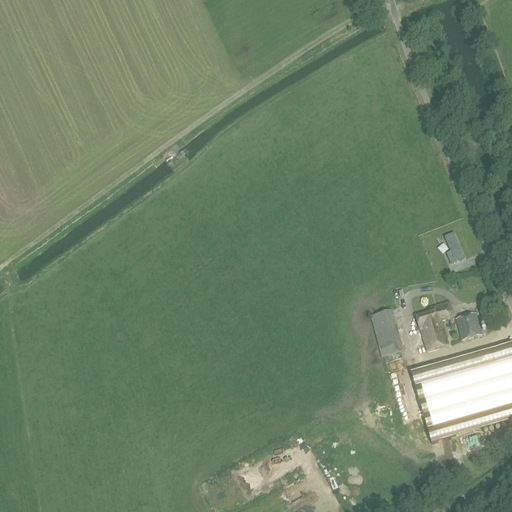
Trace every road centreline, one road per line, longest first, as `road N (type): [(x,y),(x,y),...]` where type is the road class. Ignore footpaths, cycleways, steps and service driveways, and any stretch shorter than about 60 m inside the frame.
road 1 (track): [(0,268),(274,69),(393,2)]
road 2 (unclassified): [(511,303),(392,0)]
